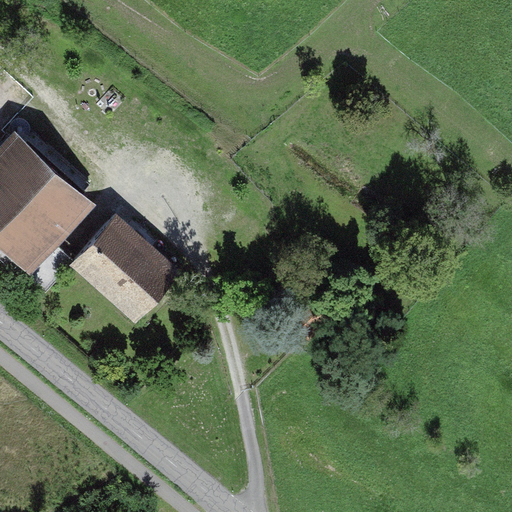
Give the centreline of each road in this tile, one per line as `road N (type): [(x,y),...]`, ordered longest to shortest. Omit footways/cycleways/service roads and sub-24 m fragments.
road 1 (track): [(255,511),(250,428),(199,241),(56,113)]
road 2 (tertiary): [(0,321),(233,511)]
